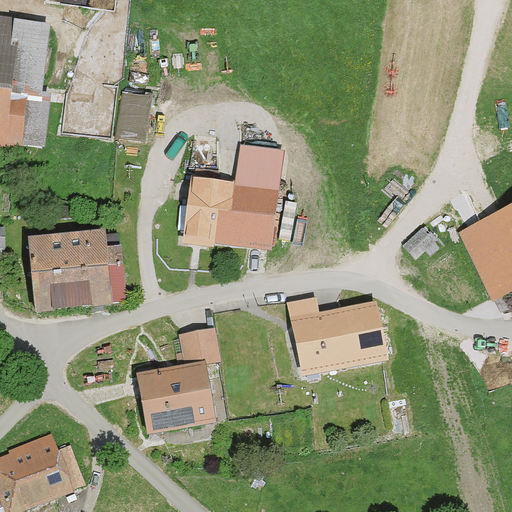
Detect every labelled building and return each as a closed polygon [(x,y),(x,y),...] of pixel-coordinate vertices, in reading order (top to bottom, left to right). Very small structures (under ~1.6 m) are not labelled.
[(41,28),(0,23),(0,155),(22,158),(23,152),(37,153),(43,96),(34,95),(41,28)] [(151,140),(154,92),(123,90),(120,138),(151,140)] [(265,248),(279,159),(233,151),(226,191),(182,185),(175,234),(265,248)] [(511,288),(511,203),(455,230),(488,299),(511,288)] [(434,245),(421,229),(397,250),(410,265),(434,245)] [(95,238),(17,245),(24,314),(116,305),(111,250),(96,252),(95,238)] [(312,301),(284,306),(297,381),(381,367),(371,308),(315,317),(312,301)] [(183,331),(186,362),(223,358),(220,327),(183,331)] [(198,369),(133,380),(145,449),(163,446),(161,433),(207,425),(198,369)] [(26,511),(72,494),(52,441),(0,461),(0,507),(2,507),(4,511),(26,511)]
